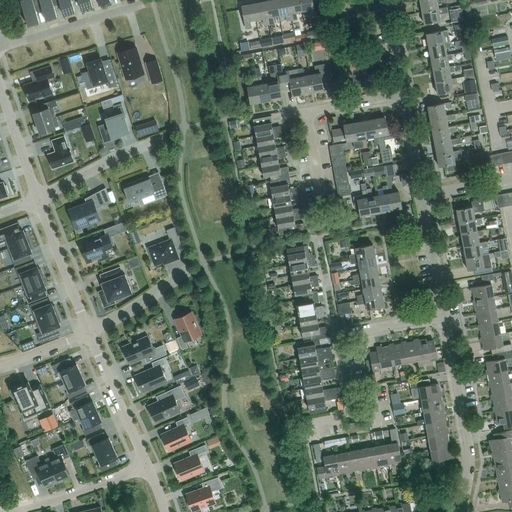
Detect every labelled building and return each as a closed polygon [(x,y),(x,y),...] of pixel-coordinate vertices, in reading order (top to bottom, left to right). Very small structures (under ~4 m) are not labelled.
[(42,7),(39,0),(20,0),(28,25),(39,22),(35,9),(42,7)] [(59,1),(60,1),(59,0),(39,0),(42,7),(46,20),(57,16),(53,3),(59,1)] [(59,0),(60,1),(59,1),(63,14),(75,11),(71,0),(59,0)] [(90,0),(78,0),(81,9),(92,5),(90,0)] [(254,1),(257,19),(263,18),(264,25),(270,24),(266,2),(259,3),(259,0),(254,1)] [(280,15),(276,0),(271,0),(272,1),(266,2),(270,24),(274,23),(273,16),(280,15)] [(276,0),(280,15),(281,21),(287,20),(287,21),(293,20),(288,0),(276,0)] [(303,11),(300,0),(288,0),(293,20),(297,19),(296,12),(303,11)] [(300,0),(303,11),(309,10),(310,17),(322,15),(319,0),(300,0)] [(419,0),(422,11),(438,8),(437,1),(441,0),(447,0),(447,1),(450,0),(419,0)] [(257,19),(254,1),(248,2),(249,5),(242,6),(245,22),(247,29),(252,28),(250,21),(257,19)] [(441,7),(438,8),(422,11),(424,23),(440,20),(439,13),(447,12),(446,7),(441,8),(441,7)] [(454,21),(463,19),(461,7),(451,9),(454,21)] [(464,23),(454,25),(456,36),(466,35),(464,23)] [(317,30),(319,37),(325,35),(324,29),(317,30)] [(449,41),(447,29),(426,33),(429,45),(444,42),(449,41)] [(294,32),(283,34),(285,42),(295,40),(294,32)] [(507,36),(492,39),(493,47),(509,44),(507,36)] [(457,41),(455,42),(456,48),(462,47),(462,52),(464,52),(469,51),(467,39),(457,41)] [(444,42),(429,45),(431,57),(447,54),(446,48),(451,47),(449,41),(444,42)] [(304,43),(296,45),(297,52),(305,50),(304,43)] [(118,52),(126,79),(144,74),(136,47),(127,49),(127,48),(119,50),(120,52),(118,52)] [(510,47),(494,50),(496,61),(511,58),(510,47)] [(244,61),(253,60),(252,53),(243,55),(244,61)] [(447,54),(431,57),(433,69),(449,66),(448,60),(452,59),(451,54),(447,55),(447,54)] [(67,57),(60,59),(62,66),(70,63),(67,57)] [(109,88),(117,85),(112,68),(104,70),(101,59),(96,60),(96,59),(87,61),(90,71),(82,73),(87,89),(107,83),(109,88)] [(156,59),(146,62),(152,83),(163,80),(156,59)] [(268,84),(271,101),(282,98),(280,90),(286,89),(284,80),(283,73),(281,63),(268,66),(270,76),(273,77),(274,83),(268,84)] [(52,93),(47,78),(54,76),(50,66),(35,71),(38,80),(24,85),(29,100),(52,93)] [(311,80),(314,92),(324,90),(322,80),(322,79),(327,78),(324,66),(314,67),(316,75),(311,76),(311,80)] [(436,81),(441,80),(451,78),(450,72),(455,71),(453,66),(449,66),(433,69),(436,81)] [(473,68),(463,70),(464,76),(474,74),(473,68)] [(298,71),(283,73),(284,80),(286,89),(291,88),(292,96),(303,94),(301,81),(299,71),(299,70),(298,70),(298,71)] [(303,94),(314,92),(311,80),(311,76),(304,78),(303,70),(299,71),(301,81),(303,94)] [(465,80),(463,81),(465,93),(477,91),(474,74),(464,76),(465,80)] [(261,78),(257,79),(262,102),(271,101),(268,84),(262,85),(261,78)] [(451,78),(441,80),(436,81),(438,93),(453,90),(452,84),(457,83),(456,78),(452,79),(451,78)] [(262,102),(257,79),(253,79),(255,87),(247,88),(251,104),(262,102)] [(480,108),(477,93),(465,95),(466,101),(472,100),(473,109),(480,108)] [(111,98),(113,103),(124,99),(122,94),(111,98)] [(51,118),(52,119),(56,117),(53,107),(57,105),(55,99),(44,103),(46,109),(33,113),(37,123),(51,118)] [(446,115),(445,108),(451,106),(451,101),(428,106),(430,118),(446,115)] [(125,115),(121,103),(113,106),(116,115),(106,119),(108,123),(99,126),(98,126),(104,142),(105,142),(104,140),(113,138),(113,139),(121,137),(120,133),(128,130),(124,116),(125,115)] [(448,127),(447,120),(455,118),(454,113),(446,115),(430,118),(432,130),(448,127)] [(253,119),(254,125),(256,135),(281,130),(280,125),(272,127),(271,122),(272,121),(271,116),(261,117),(253,119)] [(393,160),(390,147),(386,148),(384,142),(383,138),(394,136),(394,138),(395,137),(392,123),(386,124),(385,116),(374,118),(379,143),(379,144),(380,149),(383,162),(393,160)] [(79,127),(86,124),(83,117),(76,119),(79,127)] [(55,118),(52,119),(51,118),(37,123),(40,133),(55,129),(54,127),(58,126),(55,118)] [(363,120),(367,138),(373,137),(374,144),(379,144),(379,143),(374,118),(363,120)] [(63,123),(66,131),(79,127),(76,119),(63,123)] [(156,120),(135,126),(139,137),(159,131),(156,120)] [(237,127),(236,120),(229,121),(230,129),(237,127)] [(354,122),(359,147),(363,146),(362,139),(367,138),(363,120),(354,122)] [(346,139),(346,141),(353,140),(354,148),(359,147),(354,122),(343,124),(344,127),(346,139)] [(90,123),(81,126),(83,134),(93,131),(90,123)] [(448,127),(432,130),(435,142),(451,139),(450,132),(456,131),(455,125),(448,127)] [(340,140),(338,129),(331,130),(333,142),(340,140)] [(281,130),(256,135),(258,146),(275,142),(274,138),(282,136),(281,130)] [(68,147),(64,136),(52,140),(54,148),(55,148),(56,151),(48,154),(53,168),(73,161),(69,147),(68,147)] [(451,139),(435,142),(437,154),(453,151),(452,144),(462,142),(461,137),(451,139)] [(241,149),(240,141),(233,142),(235,150),(241,149)] [(275,142),(258,146),(259,156),(284,151),(283,145),(276,147),(275,142)] [(480,146),(474,147),(475,149),(472,150),(476,169),(484,167),(480,146)] [(453,151),(437,154),(439,166),(455,163),(454,157),(464,155),(463,149),(453,151)] [(284,151),(259,156),(261,166),(279,163),(278,158),(285,156),(284,151)] [(371,158),(363,159),(365,166),(372,165),(371,158)] [(238,168),(245,167),(243,159),(236,160),(238,168)] [(272,175),(273,180),(290,177),(287,166),(279,167),(279,163),(261,166),(263,176),(272,175)] [(395,174),(393,164),(383,166),(385,176),(386,179),(387,185),(392,209),(401,208),(398,190),(392,192),(390,184),(392,184),(391,178),(390,175),(395,174)] [(385,173),(383,166),(373,167),(375,175),(385,173)] [(375,175),(373,167),(363,169),(364,177),(375,175)] [(363,177),(361,169),(349,171),(350,179),(363,177)] [(128,186),(124,188),(129,202),(154,192),(157,199),(167,195),(158,172),(127,184),(128,186)] [(270,187),(272,197),(297,192),(296,186),(289,188),(288,183),(291,182),(290,177),(273,180),(269,181),(269,182),(270,186),(270,187)] [(0,197),(9,194),(6,185),(4,185),(3,182),(0,182),(0,197)] [(361,184),(363,194),(352,196),(354,205),(358,205),(360,215),(371,213),(366,189),(365,183),(361,184)] [(248,202),(249,201),(255,200),(253,185),(246,186),(248,202)] [(377,195),(381,211),(392,209),(387,185),(382,186),(383,193),(377,195)] [(381,211),(377,195),(372,196),(371,188),(366,189),(371,213),(381,211)] [(87,204),(69,211),(73,219),(71,220),(76,233),(82,231),(81,226),(100,219),(96,208),(105,205),(99,191),(85,198),(87,204)] [(297,192),(272,197),(274,207),(292,204),(291,199),(299,197),(297,192)] [(510,205),(507,193),(501,194),(504,207),(510,205)] [(504,207),(501,194),(495,195),(498,208),(504,207)] [(456,209),(458,221),(474,218),(473,212),(493,209),(491,199),(482,201),(482,199),(471,201),(472,206),(456,209)] [(276,217),(301,212),(300,207),(293,208),(292,204),(274,207),(276,217)] [(301,212),(276,217),(278,227),(279,234),(304,229),(303,222),(295,224),(294,219),(302,217),(301,212)] [(474,218),(458,221),(461,233),(477,230),(474,218)] [(121,233),(128,230),(125,221),(118,224),(121,233)] [(18,223),(0,230),(0,239),(4,238),(8,248),(29,240),(29,239),(26,232),(24,233),(23,230),(21,231),(18,224),(18,223)] [(157,245),(157,244),(148,248),(151,256),(152,256),(155,264),(164,261),(165,263),(177,258),(173,247),(181,244),(174,227),(166,230),(170,240),(157,245)] [(137,230),(129,233),(132,239),(139,236),(137,230)] [(477,230),(461,233),(463,245),(479,242),(478,236),(482,235),(483,233),(482,230),(477,231),(477,230)] [(88,250),(83,252),(87,262),(98,258),(99,261),(108,257),(105,249),(113,246),(108,235),(92,241),(85,243),(88,250)] [(26,254),(31,252),(30,249),(33,248),(29,240),(8,248),(15,265),(32,259),(31,258),(29,259),(26,254)] [(481,248),(487,247),(486,242),(479,243),(479,242),(463,245),(465,258),(482,254),(481,248)] [(349,255),(350,259),(375,254),(372,243),(355,247),(356,253),(349,255)] [(307,244),(286,248),(289,264),(314,259),(313,254),(309,254),(307,244)] [(488,253),(482,254),(465,258),(468,270),(475,268),(476,274),(492,271),(490,264),(488,253)] [(358,262),(359,268),(377,265),(375,254),(350,259),(351,263),(358,262)] [(137,257),(132,259),(135,267),(140,265),(137,257)] [(314,259),(289,264),(291,274),(308,271),(307,266),(315,264),(314,259)] [(33,262),(16,268),(22,285),(43,277),(40,269),(38,270),(37,267),(32,269),(30,263),(33,262)] [(352,275),(353,279),(379,274),(377,265),(359,268),(360,273),(352,275)] [(104,290),(98,292),(104,307),(115,303),(114,299),(132,293),(125,274),(123,275),(120,267),(100,275),(103,282),(101,283),(104,290)] [(308,271),(291,274),(293,284),(318,280),(316,274),(309,276),(308,271)] [(511,285),(511,273),(511,271),(501,272),(504,287),(511,285)] [(474,300),(493,296),(490,280),(494,279),(493,273),(481,276),(482,285),(472,287),(474,300)] [(379,274),(353,279),(349,280),(350,285),(362,282),(363,288),(381,285),(379,274)] [(43,277),(22,285),(29,302),(43,297),(46,295),(44,290),(45,289),(44,286),(47,285),(43,277)] [(318,280),(293,284),(295,295),(303,293),(304,298),(318,296),(317,292),(317,291),(312,292),(311,286),(319,284),(318,280)] [(357,295),(358,299),(383,295),(381,285),(363,288),(364,293),(357,295)] [(343,299),(342,292),(335,294),(336,300),(343,299)] [(385,305),(383,295),(358,299),(358,303),(366,302),(367,309),(385,305)] [(318,296),(304,298),(305,303),(297,304),(298,315),(323,310),(322,305),(314,306),(314,302),(319,301),(318,296)] [(474,300),(477,312),(495,309),(493,296),(474,300)] [(47,298),(30,305),(37,322),(58,314),(54,305),(52,306),(51,304),(46,305),(44,300),(47,299),(47,298)] [(350,312),(348,301),(337,303),(339,314),(350,312)] [(477,312),(479,325),(498,321),(495,309),(477,312)] [(323,310),(298,315),(300,325),(317,322),(316,316),(324,315),(323,310)] [(201,335),(191,312),(187,314),(186,313),(179,316),(179,317),(175,319),(182,335),(177,338),(182,350),(188,347),(186,341),(201,335)] [(58,314),(37,322),(41,332),(37,334),(40,342),(58,336),(55,328),(60,326),(59,323),(61,322),(58,314)] [(479,325),(481,337),(500,333),(498,321),(479,325)] [(317,322),(300,325),(302,339),(310,337),(311,339),(319,338),(328,336),(326,325),(318,327),(317,322)] [(492,348),(493,354),(511,350),(511,348),(511,344),(502,345),(500,333),(481,337),(484,349),(492,348)] [(148,337),(123,348),(124,352),(123,352),(126,359),(128,359),(129,363),(148,355),(151,361),(167,354),(163,345),(153,349),(148,337)] [(319,338),(311,339),(303,341),(304,345),(297,346),(299,357),(331,351),(330,345),(315,348),(314,343),(320,343),(319,338)] [(413,341),(417,360),(418,367),(423,366),(422,360),(429,359),(430,361),(436,359),(432,340),(426,341),(426,339),(413,341)] [(22,345),(24,350),(35,346),(33,340),(22,345)] [(177,349),(173,340),(165,343),(169,352),(177,349)] [(417,360),(413,341),(401,344),(405,363),(417,360)] [(393,365),(405,363),(401,344),(389,346),(393,365)] [(381,367),(393,365),(389,346),(377,348),(378,352),(370,354),(373,372),(382,370),(381,367)] [(486,362),(488,374),(507,371),(505,359),(511,357),(511,350),(493,354),(494,360),(486,362)] [(318,363),(324,362),(323,357),(331,356),(331,351),(299,357),(301,367),(318,364),(318,363)] [(167,381),(160,366),(166,364),(163,357),(152,362),(154,368),(135,376),(137,380),(136,381),(139,388),(140,388),(142,392),(167,381)] [(64,381),(80,374),(76,364),(72,366),(69,359),(70,358),(52,366),(56,374),(60,372),(64,381)] [(318,363),(318,364),(301,367),(302,377),(334,371),(333,365),(325,367),(324,362),(318,363)] [(197,365),(189,368),(193,376),(201,373),(197,365)] [(187,371),(178,375),(181,382),(190,378),(187,371)] [(334,371),(302,377),(304,388),(321,384),(320,378),(335,375),(334,371)] [(488,374),(491,387),(509,383),(507,371),(488,374)] [(64,381),(68,391),(66,392),(69,398),(86,391),(85,390),(83,391),(80,386),(85,384),(80,374),(64,381)] [(287,374),(280,376),(281,382),(288,381),(287,374)] [(196,377),(185,382),(188,390),(199,385),(196,377)] [(411,382),(409,382),(413,399),(421,397),(421,399),(441,396),(438,383),(431,385),(430,385),(429,379),(418,381),(411,382)] [(11,391),(14,399),(15,398),(21,411),(32,406),(35,414),(48,408),(38,385),(31,388),(28,382),(11,389),(12,391),(11,391)] [(491,387),(493,399),(511,395),(509,383),(491,387)] [(321,384),(304,388),(306,398),(338,392),(337,386),(322,389),(321,384)] [(153,418),(155,422),(180,411),(175,400),(185,396),(181,385),(165,392),(167,398),(148,406),(150,411),(149,411),(152,418),(153,418)] [(324,399),(339,396),(338,391),(338,392),(306,398),(308,408),(308,407),(309,412),(326,409),(325,404),(324,399)] [(76,408),(80,418),(97,410),(92,400),(86,403),(83,398),(88,396),(88,395),(71,403),(73,409),(76,408)] [(493,399),(495,411),(511,407),(511,395),(493,399)] [(424,412),(443,408),(441,396),(421,399),(423,407),(419,408),(420,412),(424,412)] [(406,413),(404,402),(392,404),(394,415),(406,413)] [(190,414),(194,421),(210,414),(206,407),(190,414)] [(511,407),(495,411),(498,424),(503,423),(504,428),(511,426),(511,407)] [(419,426),(426,424),(445,421),(443,408),(424,412),(425,419),(418,421),(419,426)] [(82,429),(85,435),(102,427),(99,428),(97,423),(101,421),(97,410),(80,418),(85,427),(82,429)] [(47,417),(51,428),(57,425),(52,414),(47,417)] [(187,417),(175,422),(178,427),(161,435),(163,439),(162,440),(165,447),(167,446),(168,450),(191,440),(184,425),(190,423),(187,417)] [(426,424),(428,437),(448,433),(445,421),(426,424)] [(392,443),(385,445),(389,464),(401,462),(398,442),(395,429),(390,430),(392,443)] [(384,438),(382,430),(374,432),(375,440),(384,438)] [(511,430),(493,434),(494,439),(490,440),(492,452),(511,449),(510,442),(511,441),(511,430)] [(409,440),(407,431),(399,433),(401,442),(409,440)] [(92,445),(96,454),(113,447),(108,437),(102,440),(100,435),(104,433),(104,432),(87,440),(90,446),(92,445)] [(428,437),(431,449),(450,445),(448,433),(428,437)] [(55,454),(47,458),(57,480),(62,478),(63,480),(70,477),(69,475),(70,475),(63,459),(70,456),(64,443),(52,449),(55,454)] [(339,473),(335,454),(322,456),(319,443),(313,444),(317,463),(324,462),(325,467),(317,468),(319,479),(328,478),(327,476),(339,473)] [(191,457),(174,464),(176,468),(175,469),(178,476),(179,475),(181,479),(204,470),(197,455),(208,451),(205,444),(189,451),(191,457)] [(377,466),(389,464),(385,445),(373,447),(377,466)] [(452,458),(450,445),(431,449),(433,461),(431,462),(432,468),(445,465),(444,459),(452,458)] [(113,447),(96,454),(101,464),(98,465),(101,472),(118,464),(118,463),(113,465),(111,460),(117,457),(113,447)] [(360,449),(364,469),(377,466),(373,447),(360,449)] [(495,465),(511,461),(511,448),(511,449),(492,452),(495,465)] [(348,452),(352,471),(364,469),(360,449),(348,452)] [(335,454),(339,473),(352,471),(348,452),(335,454)] [(52,482),(57,480),(47,458),(40,461),(37,455),(25,461),(31,473),(38,470),(45,486),(45,485),(46,488),(53,484),(52,482)] [(511,461),(495,465),(497,477),(511,474),(511,461)] [(511,474),(497,477),(499,490),(511,487),(511,474)] [(203,488),(186,495),(188,499),(187,499),(189,507),(190,506),(192,511),(215,502),(211,491),(222,488),(218,477),(201,483),(203,488)] [(511,487),(499,490),(502,502),(510,501),(511,507),(511,506),(511,487)] [(397,505),(397,511),(417,511),(417,509),(410,511),(409,503),(397,505)]
